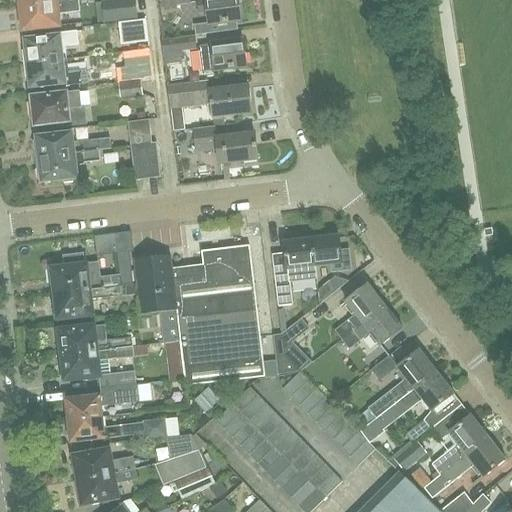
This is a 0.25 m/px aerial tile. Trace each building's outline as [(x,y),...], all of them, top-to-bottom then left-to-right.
[(21,28),(24,28),(24,31),(59,27),(58,15),(80,12),(79,0),(81,0),(77,0),(60,2),(21,7),(23,18),(19,18),(21,28)] [(137,19),(135,0),(128,0),(103,3),(105,23),(137,19)] [(190,0),(163,0),(165,12),(177,11),(177,6),(191,5),(190,0)] [(210,25),(221,24),(222,33),(236,31),(235,22),(241,21),(238,0),(199,0),(198,0),(200,14),(208,13),(210,25)] [(146,21),(119,24),(122,46),(148,42),(146,21)] [(62,33),(62,34),(48,36),(48,38),(25,41),(27,52),(23,52),(25,65),(67,60),(66,46),(77,46),(76,32),(62,33)] [(195,37),(162,41),(161,41),(163,58),(182,56),(182,52),(196,50),(195,37)] [(203,72),(246,67),(243,41),(199,46),(203,72)] [(67,60),(25,65),(26,78),(30,77),(31,88),(54,85),(54,87),(66,86),(66,87),(90,84),(88,71),(69,74),(67,60)] [(209,81),(168,86),(170,106),(211,101),(213,117),(252,112),(249,86),(210,91),(209,81)] [(118,84),(121,99),(143,96),(141,82),(118,84)] [(31,117),(34,116),(36,126),(58,123),(58,128),(87,124),(85,107),(81,108),(79,92),(32,98),(33,102),(30,102),(31,117)] [(128,123),(131,147),(152,145),(149,121),(128,123)] [(215,127),(194,129),(196,151),(218,149),(219,164),(258,160),(255,134),(216,138),(215,127)] [(38,150),(39,157),(75,153),(96,151),(111,150),(110,139),(73,143),(72,134),(37,138),(37,141),(34,141),(35,151),(38,150)] [(157,144),(152,145),(131,147),(136,181),(161,178),(157,144)] [(96,151),(75,153),(39,157),(41,170),(37,170),(38,179),(42,179),(42,182),(62,180),(78,178),(76,168),(81,167),(81,166),(98,164),(96,151)] [(339,236),(312,239),(315,267),(331,265),(332,273),(352,271),(349,250),(341,251),(339,236)] [(286,254),(273,255),(279,307),(293,305),(291,281),(317,278),(315,267),(312,239),(285,243),(286,254)] [(186,387),(266,378),(250,246),(202,252),(204,266),(196,267),(197,276),(173,279),(170,256),(134,260),(141,316),(164,313),(177,311),(181,342),(186,380),(186,387)] [(54,285),(55,295),(93,290),(122,287),(134,285),(130,253),(117,254),(120,277),(89,281),(87,266),(84,266),(83,258),(65,260),(66,268),(49,270),(50,285),(54,285)] [(335,293),(328,283),(318,291),(320,305),(335,293)] [(335,331),(342,340),(342,341),(354,332),(355,330),(356,330),(362,325),(385,307),(369,285),(346,303),(348,306),(346,308),(354,317),(349,320),(348,320),(335,331)] [(55,320),(93,315),(91,300),(123,297),(122,287),(93,290),(55,295),(57,305),(53,305),(55,320)] [(403,329),(385,307),(362,325),(380,347),(403,329)] [(167,333),(168,344),(181,342),(177,311),(164,313),(166,333),(167,333)] [(302,319),(282,336),(284,356),(301,372),(312,363),(292,343),(310,329),(302,319)] [(62,346),(63,356),(131,348),(130,339),(105,341),(103,327),(60,332),(56,332),(58,347),(62,346)] [(361,341),(354,332),(342,341),(349,351),(361,341)] [(284,356),(282,336),(274,336),(278,376),(301,372),(284,356)] [(97,379),(97,377),(99,377),(101,390),(137,386),(135,373),(111,376),(109,361),(132,358),(131,348),(63,356),(64,366),(60,367),(62,382),(88,379),(88,380),(89,381),(90,381),(91,382),(92,382),(93,382),(95,381),(96,381),(96,380),(97,379)] [(376,420),(437,372),(420,350),(397,369),(406,380),(368,409),(376,420)] [(437,372),(376,420),(393,407),(401,416),(412,407),(421,399),(431,412),(454,394),(437,372)] [(292,398),(309,381),(301,373),(283,390),(292,398)] [(300,407),(317,390),(309,381),(292,398),(300,407)] [(139,403),(137,386),(101,390),(102,397),(89,399),(65,402),(66,415),(69,415),(70,421),(101,417),(100,408),(139,403)] [(250,388),(233,405),(242,414),(259,397),(250,388)] [(308,416),(326,399),(317,390),(300,407),(308,416)] [(250,422),(267,405),(259,397),(242,414),(250,422)] [(326,399),(308,416),(317,424),(334,407),(326,399)] [(242,414),(233,405),(216,422),(224,430),(242,414)] [(258,431),(276,414),(267,405),(250,422),(258,431)] [(334,407),(317,424),(325,433),(342,416),(334,407)] [(242,414),(224,430),(233,439),(250,422),(242,414)] [(267,439),(284,423),(276,414),(258,431),(267,439)] [(342,416),(325,433),(333,441),(351,424),(342,416)] [(461,425),(449,434),(457,445),(432,466),(441,477),(456,464),(466,456),(488,437),(471,416),(471,417),(461,425)] [(101,418),(101,417),(70,421),(71,429),(68,429),(70,442),(87,440),(88,442),(134,436),(135,442),(167,438),(165,421),(144,423),(144,424),(106,429),(105,417),(101,418)] [(432,430),(431,429),(424,420),(405,435),(412,444),(432,430)] [(250,422),(233,439),(241,448),(258,431),(250,422)] [(275,448),(292,431),(284,423),(267,439),(275,448)] [(351,424),(333,441),(342,450),(359,433),(351,424)] [(258,431),(241,448),(250,456),(267,439),(258,431)] [(275,448),(283,456),(301,440),(292,431),(275,448)] [(359,433),(342,450),(350,458),(367,441),(359,433)] [(173,459),(199,450),(196,435),(166,439),(169,460),(173,459)] [(506,459),(488,437),(466,456),(456,464),(441,477),(425,489),(434,500),(475,467),(483,477),(506,459)] [(250,456),(258,465),(275,448),(267,439),(250,456)] [(283,456),(292,465),(309,448),(301,440),(283,456)] [(367,441),(350,458),(358,467),(376,450),(367,441)] [(404,472),(426,454),(416,443),(395,461),(404,472)] [(275,448),(258,465),(266,473),(283,456),(275,448)] [(300,474),(317,457),(309,448),(292,465),(300,474)] [(199,451),(199,450),(173,459),(181,479),(207,469),(200,451),(199,451)] [(77,470),(79,481),(136,470),(134,458),(115,462),(115,465),(112,465),(109,451),(75,457),(75,460),(72,460),(74,471),(77,470)] [(266,473),(275,482),(292,465),(283,456),(266,473)] [(300,474),(308,482),(326,465),(317,457),(300,474)] [(292,465),(275,482),(283,490),(300,474),(292,465)] [(308,482),(317,491),(334,474),(326,465),(308,482)] [(208,489),(216,485),(208,469),(207,469),(181,479),(187,499),(208,489)] [(136,471),(136,470),(79,481),(81,492),(77,493),(80,508),(91,506),(91,503),(118,499),(115,484),(120,484),(118,474),(136,471)] [(300,474),(283,490),(291,499),(308,482),(300,474)] [(317,491),(325,499),(342,483),(334,474),(317,491)] [(438,511),(406,479),(401,475),(364,511),(438,511)] [(308,482),(291,499),(300,508),(317,491),(308,482)] [(247,486),(234,497),(243,508),(256,496),(247,486)] [(317,491),(300,508),(303,511),(312,511),(325,499),(317,491)] [(466,511),(473,505),(465,494),(460,497),(442,511),(466,511)] [(483,511),(492,504),(483,495),(473,505),(466,511),(483,511)] [(228,511),(232,509),(233,508),(225,500),(209,511),(228,511)] [(247,511),(265,511),(268,509),(260,500),(247,511)]
